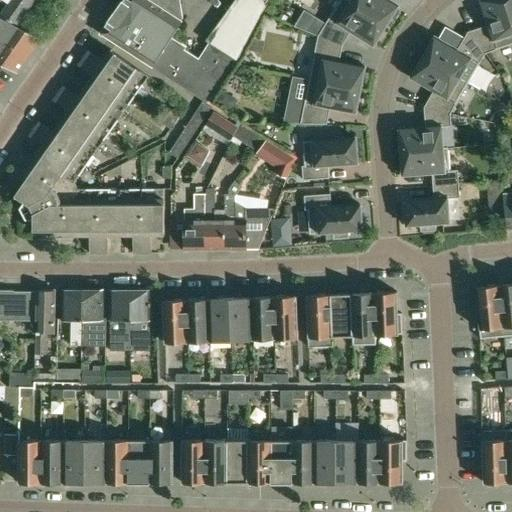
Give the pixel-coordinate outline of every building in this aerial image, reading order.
[(4,0),(8,3),(0,14),(0,17),(3,20),(16,27),(34,0),(4,0)] [(267,5),(265,4),(259,0),(234,0),(206,40),(210,42),(199,59),(184,49),(186,47),(171,37),(172,36),(181,22),(172,17),(177,10),(176,4),(180,3),(179,0),(123,0),(123,1),(108,22),(105,25),(105,26),(100,34),(105,38),(153,68),(210,102),(237,61),(267,5)] [(304,12),(295,27),(318,36),(342,45),(351,32),(373,46),(386,25),(345,0),(340,0),(325,25),(304,12)] [(398,5),(394,3),(389,0),(345,0),(386,25),(398,5)] [(488,25),(468,32),(485,53),(511,44),(511,23),(504,0),(479,0),(488,25)] [(0,43),(27,58),(40,40),(16,27),(3,20),(0,17),(0,43)] [(435,36),(423,57),(468,83),(480,90),(490,72),(478,65),(485,53),(468,32),(457,50),(457,49),(435,36)] [(342,45),(318,36),(309,79),(360,89),(365,66),(339,61),(342,45)] [(0,62),(17,72),(27,58),(0,43),(0,62)] [(33,214),(33,219),(33,231),(55,231),(55,235),(90,235),(90,253),(96,253),(96,254),(102,254),(102,253),(108,253),(108,235),(133,235),(133,253),(139,253),(139,254),(145,254),(145,253),(151,253),(151,235),(164,235),(164,189),(78,189),(75,182),(149,76),(117,55),(111,50),(103,61),(88,50),(85,55),(84,55),(81,60),(78,65),(93,75),(78,96),(63,86),(60,91),(59,90),(56,95),(57,95),(53,100),(68,111),(53,131),(39,121),(35,126),(34,126),(31,130),(32,131),(28,136),(43,146),(23,175),(27,177),(15,195),(28,205),(27,206),(31,214),(33,214)] [(434,91),(424,107),(450,113),(468,83),(423,57),(411,77),(434,91)] [(356,113),(360,89),(309,79),(301,123),(327,124),(330,108),(356,113)] [(215,102),(231,112),(238,100),(223,90),(215,102)] [(203,101),(169,152),(178,158),(211,107),(203,101)] [(399,128),(401,151),(443,148),(442,126),(451,126),(450,113),(424,107),(425,126),(399,128)] [(170,128),(178,115),(170,110),(162,123),(170,128)] [(206,124),(229,139),(237,126),(214,111),(206,124)] [(258,151),(268,139),(240,121),(231,141),(240,145),(242,141),(258,151)] [(302,166),(303,180),(329,178),(328,165),(358,163),(356,138),(303,141),(305,166),(302,166)] [(296,160),(297,158),(268,139),(258,151),(256,153),(276,165),(277,170),(276,174),(287,178),(295,159),(296,160)] [(432,173),(433,185),(459,184),(458,170),(450,171),(448,147),(443,148),(401,151),(402,175),(432,173)] [(171,166),(163,166),(162,178),(170,179),(171,166)] [(224,220),(224,249),(258,249),(259,248),(275,209),(245,209),(245,219),(235,219),(235,199),(235,196),(242,187),(234,181),(229,189),(228,195),(225,194),(225,209),(224,220)] [(500,182),(488,183),(489,196),(501,195),(500,182)] [(459,184),(433,185),(434,198),(404,200),(406,226),(421,225),(421,231),(435,230),(435,224),(449,223),(448,198),(460,197),(459,184)] [(206,195),(205,195),(204,250),(224,249),(224,220),(225,209),(214,209),(214,190),(206,190),(206,195)] [(511,226),(511,192),(503,193),(507,227),(511,226)] [(308,209),(310,234),(334,232),(334,238),(348,237),(348,231),(362,230),(360,204),(331,206),(330,194),(304,196),(305,209),(308,209)] [(184,249),(184,250),(204,250),(205,195),(196,195),(195,195),(195,210),(184,210),(184,220),(184,249)] [(291,234),(272,235),(273,247),(292,245),(291,234)] [(511,283),(503,284),(499,285),(504,336),(511,335),(511,283)] [(504,336),(499,285),(475,287),(480,339),(504,336)] [(0,320),(36,321),(35,329),(35,345),(34,359),(39,359),(39,354),(44,355),(45,333),(53,333),(55,290),(37,290),(37,292),(29,292),(27,297),(16,291),(13,290),(11,290),(0,289),(0,320)] [(62,298),(63,319),(71,319),(72,345),(82,345),(83,290),(62,290),(62,298)] [(83,290),(82,345),(93,345),(105,345),(105,318),(103,318),(103,298),(103,290),(83,290)] [(110,318),(110,350),(150,350),(151,334),(150,318),(150,300),(150,296),(150,290),(130,290),(110,290),(110,296),(110,318)] [(354,345),(375,344),(373,292),(352,293),(354,345)] [(397,292),(373,292),(375,344),(376,344),(376,335),(402,334),(402,313),(398,313),(397,292)] [(330,294),(332,336),(352,336),(353,345),(354,345),(352,293),(330,294)] [(332,346),(332,336),(330,294),(306,295),(308,337),(309,346),(332,346)] [(298,338),(297,295),(273,296),(274,339),(298,338)] [(251,297),(253,339),(274,339),(273,296),(251,297)] [(251,297),(244,297),(230,298),(231,340),(253,339),(251,297)] [(231,340),(230,298),(208,299),(210,341),(231,340)] [(187,342),(185,299),(163,300),(164,343),(187,342)] [(208,299),(185,299),(187,342),(210,341),(208,299)] [(81,371),(81,382),(102,382),(102,370),(81,370),(81,371)] [(81,382),(81,371),(58,371),(58,381),(81,382)] [(118,371),(118,382),(129,382),(129,371),(118,371)] [(508,379),(508,371),(496,372),(496,380),(508,379)] [(9,385),(33,386),(34,379),(23,379),(23,374),(11,374),(11,373),(10,373),(9,385)] [(176,382),(188,382),(188,374),(176,374),(176,382)] [(201,374),(188,374),(188,382),(200,382),(201,374)] [(233,382),(233,374),(221,374),(221,382),(233,382)] [(245,374),(233,374),(233,382),(245,382),(245,374)] [(264,382),(276,383),(276,374),(264,374),(264,382)] [(288,375),(276,374),(276,383),(288,383),(288,375)] [(333,383),(333,375),(321,375),(321,383),(333,383)] [(345,375),(333,375),(333,383),(345,383),(345,375)] [(376,383),(376,375),(364,375),(364,383),(376,383)] [(388,375),(376,375),(376,383),(388,383),(388,375)] [(0,399),(5,400),(4,413),(19,413),(20,386),(6,386),(0,385),(0,399)] [(492,396),(504,395),(504,387),(492,388),(492,396)] [(33,388),(21,388),(21,396),(33,396),(33,388)] [(51,390),(51,398),(64,398),(64,390),(51,390)] [(64,398),(76,398),(76,390),(64,390),(64,398)] [(107,390),(95,390),(95,398),(107,398),(107,390)] [(107,398),(119,398),(119,390),(107,390),(107,398)] [(150,390),(138,390),(138,398),(150,398),(150,390)] [(150,398),(162,398),(162,390),(150,390),(150,398)] [(205,398),(205,390),(193,390),(193,398),(205,398)] [(205,390),(205,398),(217,398),(217,390),(205,390)] [(236,398),(248,399),(248,390),(236,390),(236,398)] [(248,390),(248,399),(260,399),(260,391),(248,390)] [(293,408),(293,399),(293,391),(281,390),(281,408),(293,408)] [(305,399),(305,390),(293,391),(293,399),(305,399)] [(336,399),(336,391),(324,391),(324,399),(336,399)] [(336,391),(336,399),(348,399),(348,391),(336,391)] [(367,399),(379,399),(379,391),(367,391),(367,399)] [(391,391),(379,391),(379,399),(391,399),(391,391)] [(248,440),(248,482),(257,482),(271,482),(271,440),(271,438),(271,432),(248,432),(248,440)] [(18,454),(18,440),(18,435),(5,434),(4,454),(18,454)] [(271,440),(271,482),(273,482),(286,482),(293,482),(293,440),(293,438),(271,438),(271,440)] [(483,474),(483,483),(507,482),(506,439),(482,440),(483,474)] [(40,482),(40,440),(18,440),(18,482),(40,482)] [(63,482),(63,440),(40,440),(40,482),(63,482)] [(63,482),(85,482),(85,440),(63,440),(63,482)] [(85,482),(107,482),(107,440),(85,440),(85,482)] [(107,482),(129,482),(129,440),(107,440),(107,482)] [(129,482),(151,482),(151,440),(129,440),(129,482)] [(151,482),(172,482),(174,482),(174,440),(151,440),(151,482)] [(205,482),(205,440),(181,440),(181,482),(205,482)] [(227,482),(227,440),(205,440),(205,482),(227,482)] [(248,440),(227,440),(227,482),(248,482),(248,440)] [(314,482),(314,440),(293,440),(293,482),(314,482)] [(336,482),(336,440),(314,440),(314,482),(336,482)] [(336,440),(336,482),(350,482),(358,482),(358,440),(336,440)] [(379,440),(358,440),(358,482),(379,482),(379,440)] [(407,461),(407,440),(379,440),(379,482),(403,482),(403,461),(407,461)]
